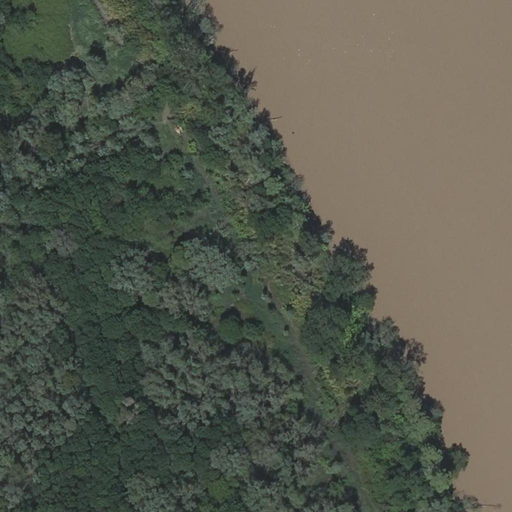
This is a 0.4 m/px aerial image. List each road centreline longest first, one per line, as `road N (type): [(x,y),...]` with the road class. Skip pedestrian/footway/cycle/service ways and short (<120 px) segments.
road 1 (track): [(353,399),(121,0)]
road 2 (track): [(0,161),(144,511)]
road 3 (track): [(407,511),(353,399)]
